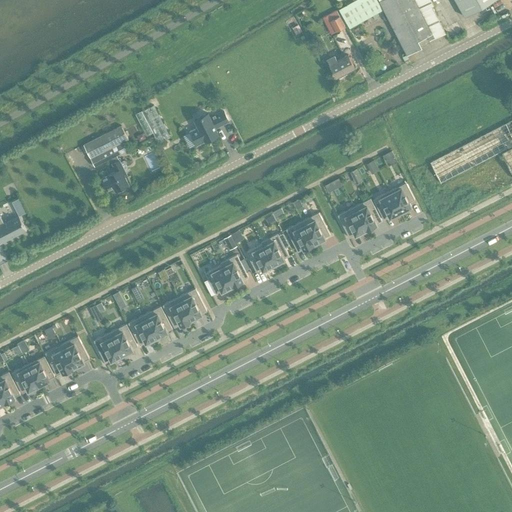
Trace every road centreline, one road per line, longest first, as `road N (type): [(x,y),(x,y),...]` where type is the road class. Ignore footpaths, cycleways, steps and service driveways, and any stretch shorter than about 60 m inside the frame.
road 1 (residential): [(0,285),(511,22)]
road 2 (residential): [(352,255),(343,247),(225,307),(211,326),(107,380)]
road 3 (tertiary): [(130,423),(372,299)]
road 4 (tertiary): [(372,299),(511,227)]
road 5 (tertiary): [(0,490),(130,423)]
